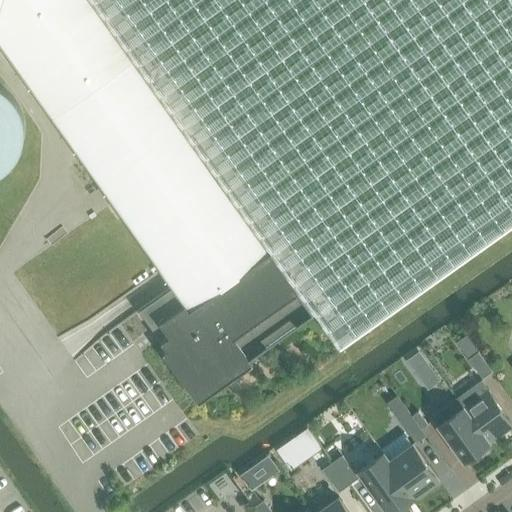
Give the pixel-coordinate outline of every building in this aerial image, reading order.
[(91,0),(0,0),(0,43),(184,303),(159,321),(169,335),(161,341),(196,391),(245,356),(247,359),(314,312),(266,245),(91,0)] [(511,0),(91,0),(266,245),(314,312),(315,311),(340,346),(511,223),(511,0)] [(419,351),(407,360),(414,370),(426,361),(419,351)] [(478,351),(468,358),(482,377),(492,371),(492,370),(478,351)] [(481,382),(457,399),(488,442),(511,425),(481,382)] [(457,399),(433,417),(464,460),(488,442),(457,399)] [(418,411),(412,415),(421,428),(427,423),(418,411)] [(411,415),(402,422),(416,441),(425,434),(421,428),(412,415),(411,415)] [(307,427),(276,449),(290,470),(322,448),(307,427)] [(389,460),(388,460),(413,496),(438,478),(412,443),(389,460)] [(383,452),(358,470),(388,511),(390,511),(413,496),(388,460),(389,460),(383,452)] [(268,454),(240,474),(251,490),(280,470),(268,454)] [(342,455),(333,461),(349,484),(359,477),(342,455)] [(333,461),(323,468),(339,491),(349,484),(333,461)] [(348,511),(338,497),(316,511),(348,511)] [(429,497),(405,511),(427,511),(435,507),(429,497)] [(272,511),(263,500),(254,507),(257,511),(272,511)]
